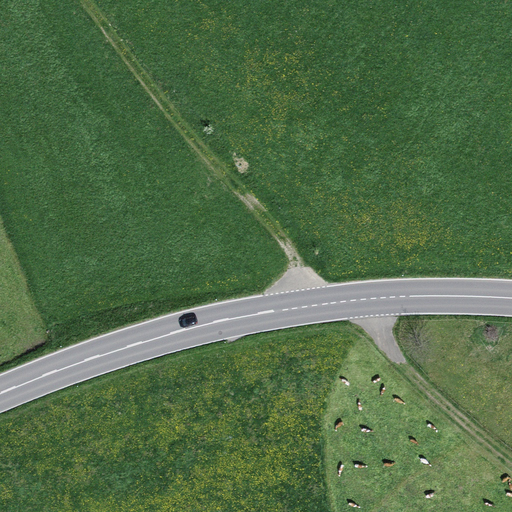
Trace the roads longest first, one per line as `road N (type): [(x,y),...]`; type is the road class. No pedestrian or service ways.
road 1 (secondary): [(511,298),(367,299),(230,318),(0,393)]
road 2 (track): [(82,0),(282,238),(311,305)]
road 3 (track): [(367,299),(391,353),(511,459)]
